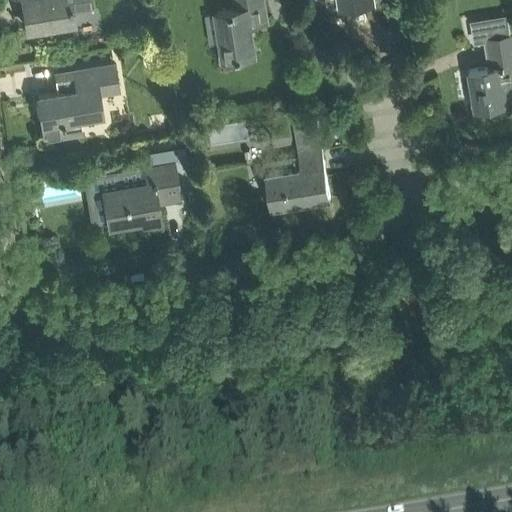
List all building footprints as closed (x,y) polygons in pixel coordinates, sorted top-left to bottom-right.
[(22,0),(27,29),(47,26),(75,21),(72,8),(89,5),(88,0),(22,0)] [(218,13),(208,15),(212,44),(218,43),(222,42),(225,58),(230,57),(234,56),(254,53),(250,25),(266,22),(262,0),(237,0),(239,7),(217,11),(218,13)] [(490,66),(469,70),(476,108),(508,103),(511,102),(511,35),(511,34),(510,34),(508,21),(507,19),(492,21),(492,18),(472,21),(476,41),(485,39),(488,53),(490,66)] [(160,40),(141,43),(143,51),(147,54),(162,52),(160,40)] [(57,92),(38,95),(45,136),(61,133),(62,137),(82,133),(83,133),(80,118),(102,114),(99,94),(97,83),(116,79),(114,63),(94,67),(74,70),(77,88),(57,92)] [(301,167),(266,173),(271,207),(331,197),(322,146),(317,113),(293,117),(298,150),(299,154),(301,167)] [(146,167),(84,177),(84,179),(87,178),(95,222),(92,222),(92,223),(108,221),(109,222),(109,224),(142,219),(143,224),(143,225),(161,222),(157,204),(156,197),(178,193),(178,198),(179,198),(173,163),(146,168),(146,167)]
